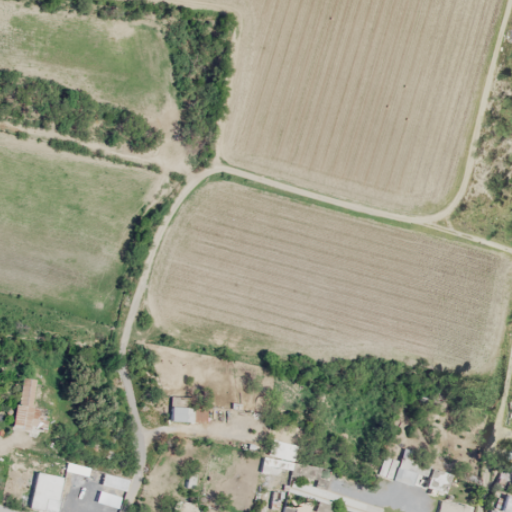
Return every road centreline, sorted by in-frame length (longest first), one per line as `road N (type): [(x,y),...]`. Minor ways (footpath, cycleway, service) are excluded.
road 1 (residential): [(123,511),(137,465),(122,346),(160,229),(212,172)]
road 2 (residential): [(212,172),(511,253)]
